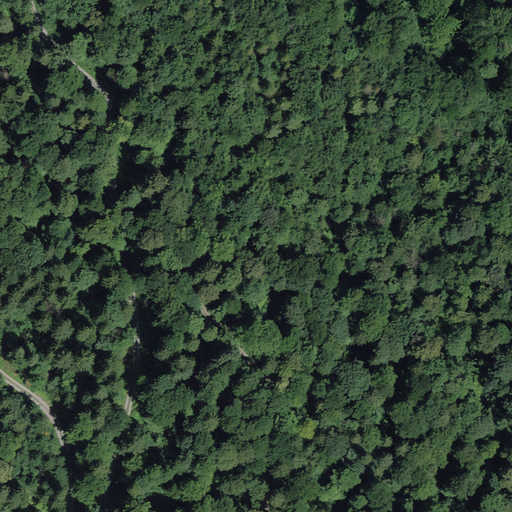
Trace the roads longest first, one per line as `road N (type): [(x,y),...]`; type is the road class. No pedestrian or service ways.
road 1 (track): [(269,511),(272,391),(151,237),(117,219)]
road 2 (track): [(117,219),(137,346),(105,511)]
road 3 (track): [(29,0),(49,45),(104,91),(117,219)]
road 4 (track): [(66,511),(70,473),(56,422),(0,372)]
